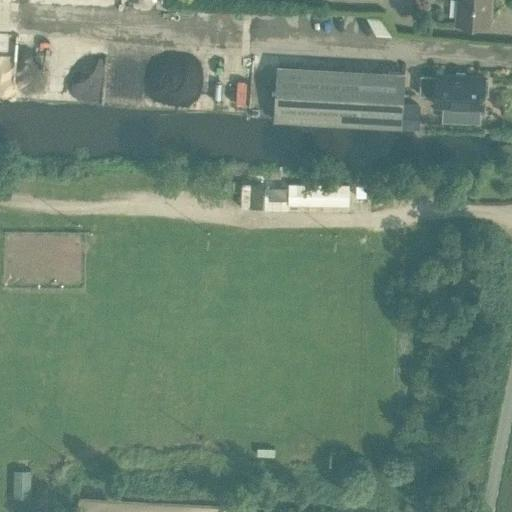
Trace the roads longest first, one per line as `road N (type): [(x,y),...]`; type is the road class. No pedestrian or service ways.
road 1 (track): [(250,38),(0,20)]
road 2 (track): [(211,215),(0,204)]
